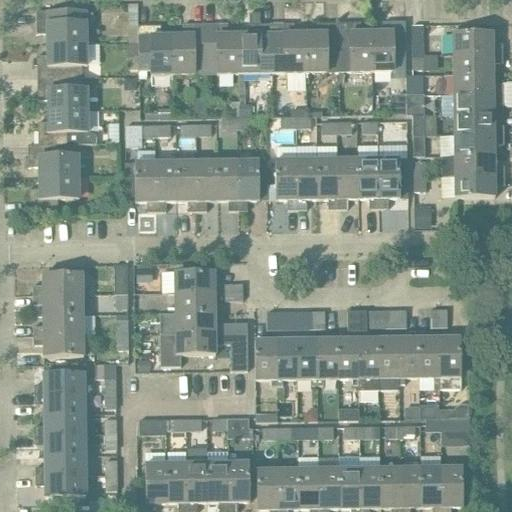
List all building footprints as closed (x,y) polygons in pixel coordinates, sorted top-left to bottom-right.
[(46,36),(46,47),(86,47),(86,13),(36,14),(36,37),(46,36)] [(239,76),(272,76),(272,55),(271,26),(260,26),(260,15),(249,15),(249,36),(238,37),(239,76)] [(371,34),(372,74),(393,74),(393,69),(405,69),(405,24),(382,24),(382,34),(371,34)] [(315,35),(305,36),(305,75),(339,75),(338,25),(315,25),(315,35)] [(339,75),(372,74),(371,34),(360,35),(360,25),(338,25),(339,75)] [(272,76),(305,75),(305,36),(293,36),(293,26),(271,26),(272,55),(272,76)] [(183,37),(172,38),(172,77),(206,77),(205,54),(205,27),(182,28),(183,37)] [(205,54),(206,77),(239,76),(238,37),(227,37),(227,27),(205,27),(205,54)] [(492,27),(457,27),(457,35),(492,35),(492,27)] [(138,28),(128,28),(128,44),(138,44),(138,28)] [(161,28),(138,28),(138,44),(138,57),(139,74),(151,73),(151,88),(173,87),(172,77),(172,38),(161,38),(161,28)] [(411,28),(411,57),(423,57),(422,28),(411,28)] [(452,57),(502,56),(502,47),(492,47),(492,35),(457,35),(452,36),(452,57)] [(86,47),(46,47),(46,58),(36,58),(37,81),(66,80),(81,80),(81,68),(86,68),(86,47)] [(453,77),(474,77),(492,76),(492,66),(502,66),(502,56),(452,57),(453,77)] [(423,57),(411,57),(412,72),(423,72),(423,57)] [(444,97),(453,97),(464,97),(503,97),(503,87),(493,88),(492,76),(474,77),(453,77),(443,77),(444,97)] [(406,98),(417,98),(417,78),(406,78),(406,98)] [(47,103),(47,114),(87,113),(87,92),(81,92),(81,80),(66,80),(37,81),(37,103),(47,103)] [(464,97),(453,97),(453,118),(493,117),(493,107),(503,106),(503,97),(464,97)] [(423,98),(417,98),(406,98),(406,118),(412,118),(423,118),(423,98)] [(239,104),(230,104),(230,118),(240,118),(239,108),(239,104)] [(251,107),(239,108),(240,118),(240,121),(244,120),(250,120),(251,120),(251,107)] [(329,113),(329,119),(339,119),(339,110),(333,110),(329,113)] [(87,113),(47,114),(47,125),(37,125),(38,147),(28,147),(67,147),(96,146),(96,139),(88,135),(87,113)] [(493,117),(453,118),(454,138),(503,137),(503,128),(493,128),(493,117)] [(424,138),(423,118),(412,118),(412,139),(424,138)] [(305,119),(295,120),(296,131),(311,131),(311,119),(305,119)] [(236,121),(237,133),(250,132),(250,120),(244,120),(240,121),(236,121)] [(296,131),(295,120),(291,120),(280,120),(280,132),(296,131)] [(221,133),(237,133),(236,121),(221,121),(221,133)] [(377,136),(377,124),(361,125),(362,137),(377,136)] [(321,137),(337,137),(336,125),(321,125),(321,137)] [(336,125),(337,137),(351,137),(351,125),(336,125)] [(196,139),(196,127),(180,128),(180,139),(196,139)] [(211,127),(196,127),(196,139),(211,139),(211,127)] [(141,141),(155,140),(155,128),(125,128),(125,150),(141,150),(141,141)] [(170,128),(155,128),(155,140),(170,140),(170,128)] [(454,138),(454,158),(494,158),(493,147),(503,147),(503,137),(454,138)] [(424,138),(412,139),(412,154),(424,154),(424,138)] [(67,147),(28,147),(28,170),(38,170),(38,180),(78,180),(78,158),(76,158),(75,147),(96,147),(96,146),(67,147)] [(379,162),(378,162),(379,212),(388,212),(387,202),(399,201),(399,181),(399,161),(406,161),(406,147),(379,148),(379,162)] [(317,148),(296,149),(296,163),(297,213),(306,213),(306,203),(317,202),(317,162),(317,148)] [(337,148),(317,148),(317,162),(317,202),(328,202),(328,212),(338,212),(337,162),(337,148)] [(378,148),(357,148),(357,162),(358,202),(369,202),(369,212),(379,212),(378,162),(378,148)] [(276,163),(274,163),(275,183),(275,203),(287,203),(287,213),(297,213),(296,163),(296,149),(276,149),(276,163)] [(494,158),(454,158),(441,159),(441,179),(454,179),(504,178),(504,169),(494,169),(494,158)] [(357,162),(337,162),(338,212),(347,212),(347,202),(358,202),(357,162)] [(237,164),(238,214),(247,214),(247,204),(259,204),(258,163),(237,164)] [(176,205),(176,164),(156,165),(156,215),(165,215),(165,205),(176,205)] [(196,164),(176,164),(176,205),(187,204),(187,214),(197,214),(196,164)] [(196,164),(197,214),(206,214),(206,204),(217,204),(217,164),(196,164)] [(237,164),(217,164),(217,204),(228,204),(228,214),(238,214),(237,164)] [(156,215),(156,165),(134,165),(134,205),(146,205),(147,215),(156,215)] [(413,165),(413,179),(425,179),(425,165),(413,165)] [(454,179),(454,201),(494,200),(494,188),(504,188),(504,178),(454,179)] [(425,194),(425,179),(413,179),(413,194),(425,194)] [(78,201),(78,180),(38,180),(38,192),(28,192),(29,214),(58,214),(57,202),(78,201)] [(429,231),(428,211),(415,212),(415,232),(429,231)] [(490,255),(490,240),(480,241),(480,255),(490,255)] [(113,268),(114,297),(127,297),(126,267),(113,268)] [(136,270),(136,285),(147,285),(147,270),(136,270)] [(169,296),(214,295),(214,274),(174,275),(174,290),(169,290),(169,296)] [(32,288),(32,298),(82,297),(82,276),(42,277),(42,288),(32,288)] [(225,295),(242,295),(242,287),(225,287),(225,295)] [(214,316),(214,295),(169,296),(169,302),(174,302),(174,316),(214,316)] [(242,295),(225,295),(225,304),(242,304),(242,295)] [(82,317),(82,297),(32,298),(32,307),(42,307),(42,318),(82,317)] [(127,297),(114,297),(115,312),(128,312),(127,297)] [(397,331),(397,313),(389,313),(389,331),(397,331)] [(405,313),(397,313),(397,331),(406,331),(405,313)] [(430,330),(439,330),(438,313),(430,313),(430,330)] [(446,313),(438,313),(439,330),(447,330),(446,313)] [(316,332),(316,314),(307,315),(307,332),(316,332)] [(324,314),(316,314),(316,332),(324,332),(324,314)] [(347,342),(337,342),(337,382),(352,382),(352,388),(357,388),(357,394),(358,394),(357,342),(357,314),(347,314),(347,342)] [(357,314),(357,342),(358,394),(378,393),(378,342),(366,342),(366,314),(357,314)] [(276,332),(275,315),(266,315),(267,333),(276,332)] [(283,315),(275,315),(276,332),(284,332),(283,315)] [(174,316),(159,317),(160,337),(215,336),(214,316),(174,316)] [(33,339),(83,338),(82,317),(42,318),(43,329),(33,329),(33,339)] [(115,323),(115,338),(128,337),(127,322),(115,323)] [(215,336),(160,337),(159,337),(160,370),(180,370),(180,358),(215,358),(215,347),(229,347),(230,373),(248,373),(247,336),(243,336),(225,336),(215,336)] [(128,337),(115,338),(115,353),(128,352),(128,337)] [(83,338),(33,339),(33,348),(43,348),(43,360),(83,359),(83,338)] [(439,341),(439,392),(461,391),(460,380),(460,340),(439,341)] [(398,341),(378,342),(378,393),(398,393),(398,388),(399,388),(399,387),(398,341)] [(419,381),(418,341),(398,341),(399,387),(399,388),(405,388),(405,381),(419,381)] [(419,381),(433,381),(433,392),(439,392),(439,341),(418,341),(419,381)] [(317,389),(316,342),(296,343),(297,383),(311,382),(311,389),(317,389)] [(316,342),(317,389),(323,389),(323,382),(337,382),(337,342),(316,342)] [(269,389),(277,390),(276,343),(254,343),(255,383),(269,383),(269,389)] [(276,343),(277,390),(282,389),(282,383),(297,383),(296,343),(276,343)] [(33,388),(34,397),(83,397),(83,376),(43,376),(43,388),(33,388)] [(104,382),(104,396),(115,396),(115,382),(104,382)] [(116,412),(115,396),(104,396),(104,412),(116,412)] [(44,418),(84,417),(83,397),(34,397),(34,407),(44,407),(44,418)] [(425,423),(440,422),(440,414),(440,408),(438,408),(419,408),(419,423),(425,423)] [(310,410),(303,417),(303,424),(317,423),(316,411),(310,410)] [(338,424),(342,424),(358,424),(358,413),(358,411),(338,412),(338,424)] [(440,414),(440,422),(455,422),(455,414),(440,414)] [(276,416),(255,417),(256,425),(276,425),(276,416)] [(84,438),(84,417),(44,418),(44,429),(34,429),(34,438),(84,438)] [(212,433),(227,433),(227,421),(212,422),(212,433)] [(227,421),(227,433),(227,441),(252,441),(252,432),(248,432),(248,421),(227,421)] [(105,437),(116,437),(116,422),(105,423),(105,437)] [(139,439),(166,438),(166,434),(165,422),(139,423),(139,439)] [(186,433),(186,422),(165,422),(166,434),(186,433)] [(186,422),(186,433),(201,433),(201,422),(186,422)] [(440,422),(425,423),(425,434),(440,434),(440,422)] [(440,422),(440,434),(455,434),(455,422),(440,422)] [(399,441),(399,429),(384,429),(384,441),(399,441)] [(414,429),(399,429),(399,441),(414,441),(414,429)] [(277,431),(277,443),(296,443),(296,430),(277,431)] [(302,443),(318,443),(318,430),(302,430),(302,443)] [(318,430),(318,443),(333,442),(333,430),(318,430)] [(343,441),(359,441),(359,430),(343,430),(343,441)] [(359,430),(359,441),(373,441),(373,430),(359,430)] [(262,443),(277,443),(277,431),(262,431),(262,443)] [(116,437),(105,437),(105,453),(116,452),(116,437)] [(44,459),(84,458),(84,438),(34,438),(34,448),(44,448),(44,459)] [(85,479),(84,458),(44,459),(45,470),(35,470),(35,480),(85,479)] [(105,478),(117,478),(116,463),(105,464),(105,478)] [(228,511),(227,465),(207,466),(208,506),(218,505),(218,511),(228,511)] [(248,465),(227,465),(228,511),(237,511),(237,505),(249,505),(248,465)] [(318,511),(318,472),(318,465),(307,466),(307,472),(298,472),(298,511),(308,511),(309,511),(318,511)] [(167,506),(166,466),(144,467),(145,511),(155,511),(156,506),(167,506)] [(187,511),(187,466),(166,466),(167,506),(177,506),(177,511),(187,511)] [(207,466),(187,466),(187,511),(196,511),(196,506),(208,506),(207,466)] [(441,511),(440,470),(420,471),(421,510),(431,510),(431,511),(441,511)] [(440,470),(441,511),(450,511),(450,510),(462,510),(462,470),(440,470)] [(380,511),(379,471),(359,472),(359,511),(368,511),(369,511),(380,511)] [(400,511),(399,471),(379,471),(380,511),(391,511),(390,511),(400,511)] [(409,511),(410,511),(421,510),(420,471),(399,471),(400,511),(409,511)] [(298,511),(298,472),(278,473),(278,511),(298,511)] [(339,511),(339,472),(318,472),(318,511),(328,511),(339,511)] [(359,511),(359,472),(339,472),(339,511),(350,511),(349,511),(359,511)] [(278,511),(278,473),(256,473),(256,511),(278,511)] [(117,478),(105,478),(105,494),(117,493),(117,478)] [(85,500),(85,479),(35,480),(35,489),(45,488),(45,501),(85,500)]
